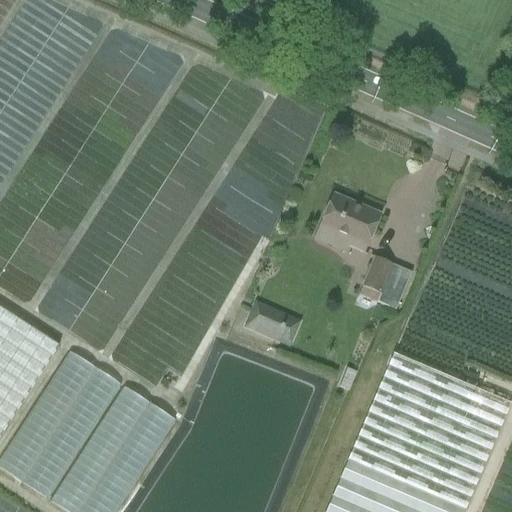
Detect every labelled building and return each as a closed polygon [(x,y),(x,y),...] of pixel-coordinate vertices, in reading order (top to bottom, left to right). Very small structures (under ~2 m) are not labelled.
[(308,237),(360,257),(377,215),(325,195),(308,237)] [(377,299),(390,266),(369,257),(356,291),(377,299)] [(0,441),(62,347),(0,305),(0,441)] [(250,337),(296,356),(307,328),(261,309),(250,337)] [(461,511),(503,401),(383,356),(324,511),(461,511)] [(60,511),(128,511),(181,422),(70,357),(0,477),(60,511)]
